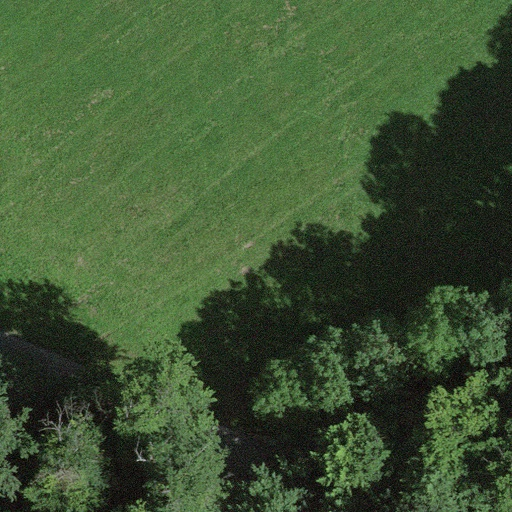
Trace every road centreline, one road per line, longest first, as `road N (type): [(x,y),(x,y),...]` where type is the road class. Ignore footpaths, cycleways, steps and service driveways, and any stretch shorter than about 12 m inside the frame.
road 1 (unclassified): [(0,344),(269,457),(457,511)]
road 2 (track): [(511,375),(269,457),(233,511)]
